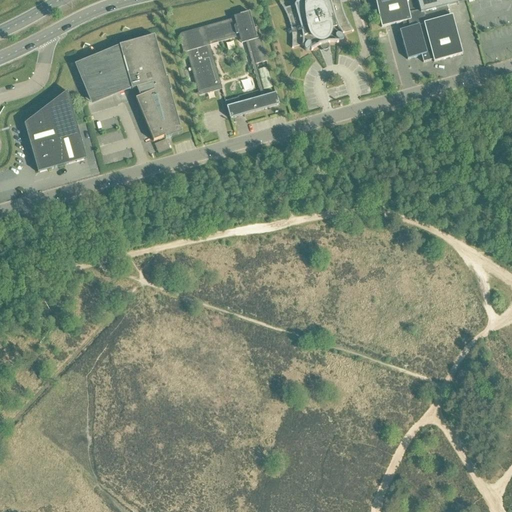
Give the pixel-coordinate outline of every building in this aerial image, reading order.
[(308,0),(308,1),(307,2),(305,3),(305,2),(295,4),(296,5),(294,6),(295,7),(294,7),(285,10),(282,4),(280,3),(279,4),(280,5),(283,10),(284,12),(287,17),(287,19),(289,24),(290,26),(291,32),(291,34),(292,40),(292,42),(292,48),(292,49),(293,50),(294,49),(302,47),(303,47),(304,47),(304,48),(304,49),(304,50),(304,51),(305,52),(306,52),(307,52),(308,52),(309,51),(310,50),(310,51),(311,52),(319,47),(320,50),(329,47),(328,45),(338,45),(338,43),(338,42),(339,42),(340,43),(341,43),(342,42),(343,42),(343,41),(343,40),(344,40),(343,39),(343,38),(343,37),(342,37),(341,37),(342,36),(343,35),(351,32),(352,33),(353,32),(352,31),(349,26),(348,24),(345,18),(345,17),(343,11),(342,10),(341,4),(341,2),(340,0),(308,0)] [(404,23),(406,30),(423,25),(415,0),(374,0),(381,29),(404,23)] [(415,0),(423,25),(433,61),(433,63),(462,55),(452,18),(449,18),(446,8),(458,4),(456,0),(415,0)] [(179,39),(179,40),(183,54),(187,53),(198,93),(221,86),(209,47),(217,45),(216,42),(239,35),(242,45),(248,43),(255,66),(266,62),(260,39),(257,40),(249,13),(240,16),(240,18),(181,35),(180,36),(179,37),(179,38),(179,39)] [(423,25),(406,30),(399,32),(407,61),(421,57),(423,64),(433,61),(423,25)] [(119,46),(119,48),(80,66),(90,102),(131,90),(131,91),(136,90),(140,98),(135,100),(153,143),(165,138),(165,140),(171,139),(171,138),(182,135),(170,93),(171,92),(167,79),(165,80),(154,37),(119,46)] [(24,126),(38,174),(86,160),(67,93),(24,126)] [(236,106),(227,108),(230,120),(279,106),(275,95),(240,105),(236,106)] [(238,98),(225,102),(227,108),(236,106),(240,105),(238,98)] [(95,104),(97,111),(109,107),(108,102),(105,103),(104,100),(95,104)] [(154,146),(158,155),(170,150),(166,141),(154,146)]
